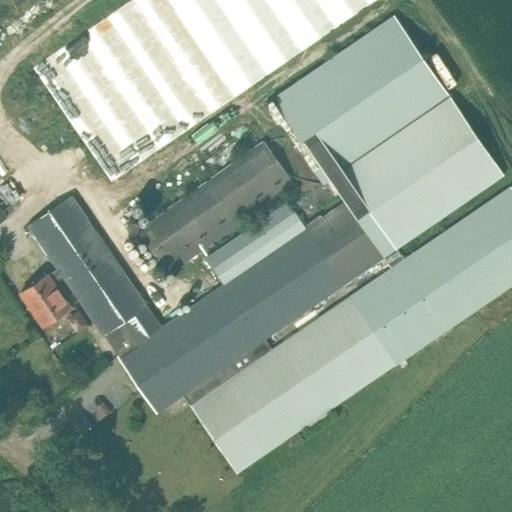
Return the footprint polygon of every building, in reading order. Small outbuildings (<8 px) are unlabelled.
[(375,0),(133,0),(0,91),(0,100),(33,149),(68,125),(109,185),(377,2),(375,0)] [(331,178),(450,97),(394,14),(266,101),(323,184),(331,178)] [(350,206),(385,256),(432,225),(504,175),(450,97),(331,178),(347,201),(350,206)] [(185,257),(297,190),(269,142),(138,220),(176,282),(193,271),(185,257)] [(265,338),(183,394),(237,473),(306,425),(308,428),(328,415),(327,412),(511,284),(511,190),(509,186),(272,349),(265,338)] [(103,335),(122,322),(137,344),(161,327),(69,195),(27,225),(58,269),(79,300),(103,335)] [(137,344),(118,356),(156,412),(183,394),(265,338),(385,256),(350,206),(347,201),(329,212),(307,227),(295,211),(213,267),(224,284),(161,327),(137,344)] [(22,259),(3,272),(19,295),(21,294),(43,326),(71,306),(70,305),(79,300),(58,269),(49,275),(34,252),(23,260),(22,259)] [(299,431),(288,439),(294,447),(305,440),(299,431)]
